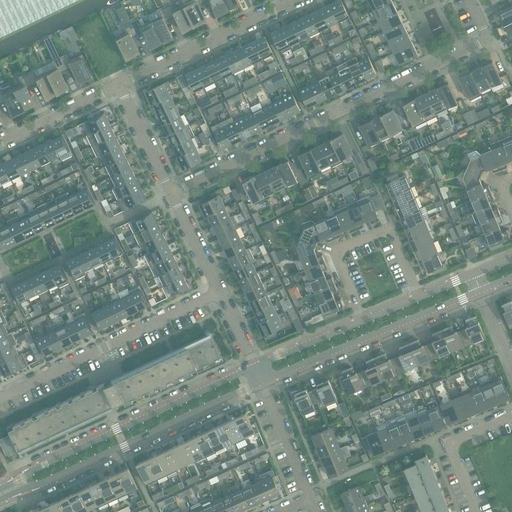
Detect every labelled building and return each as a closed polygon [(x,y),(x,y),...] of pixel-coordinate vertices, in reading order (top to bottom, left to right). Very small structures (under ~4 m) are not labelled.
[(0,0),(0,37),(76,0),(0,0)] [(193,0),(184,4),(194,26),(206,20),(198,5),(204,2),(202,0),(193,0)] [(202,0),(204,2),(208,0),(209,0),(217,15),(228,10),(223,0),(202,0)] [(223,0),(228,10),(239,4),(237,0),(223,0)] [(340,0),(339,0),(330,5),(338,21),(348,16),(340,0)] [(350,0),(343,0),(348,8),(353,6),(350,0)] [(368,0),(373,10),(392,1),(391,0),(368,0)] [(511,5),(498,12),(504,23),(511,19),(511,0),(511,1),(511,5)] [(373,10),(379,20),(397,11),(392,1),(373,10)] [(171,4),(165,7),(170,18),(176,16),(183,31),(194,26),(184,4),(174,9),(171,4)] [(124,23),(131,20),(123,5),(116,9),(124,23)] [(330,5),(320,9),(328,26),(338,21),(330,5)] [(161,16),(151,21),(161,42),(172,37),(165,21),(170,18),(165,7),(158,10),(161,16)] [(115,23),(121,21),(117,9),(111,11),(115,23)] [(320,9),(311,14),(319,31),(328,26),(320,9)] [(350,13),(353,19),(358,17),(355,10),(350,13)] [(379,20),(384,31),(402,22),(397,11),(379,20)] [(311,14),(301,19),(309,35),(319,31),(311,14)] [(361,23),(358,17),(353,19),(356,25),(361,23)] [(301,19),(291,23),(299,40),(309,35),(301,19)] [(138,20),(131,23),(137,35),(142,32),(150,48),(161,42),(151,21),(140,26),(138,20)] [(384,31),(389,42),(407,33),(402,22),(384,31)] [(131,37),(137,35),(131,23),(125,26),(127,32),(113,39),(112,35),(111,35),(123,58),(126,57),(127,59),(139,53),(131,37)] [(291,23),(281,28),(289,45),(290,44),(299,40),(291,23)] [(364,27),(358,30),(361,37),(367,34),(364,27)] [(281,53),(291,49),(292,48),(290,44),(289,45),(281,28),(271,33),(281,53)] [(350,37),(357,34),(354,28),(347,31),(350,37)] [(64,30),(58,33),(62,40),(68,37),(64,30)] [(389,42),(394,52),(413,44),(407,33),(389,42)] [(340,35),(334,38),(337,43),(343,41),(340,35)] [(264,36),(254,41),(262,58),(272,53),(264,36)] [(49,37),(43,40),(48,50),(54,48),(49,37)] [(360,42),(358,37),(351,40),(354,45),(360,42)] [(330,47),(337,43),(334,38),(327,41),(330,47)] [(254,41),(244,46),(252,63),(262,58),(254,41)] [(365,45),(369,52),(374,49),(371,42),(365,45)] [(344,43),(338,46),(341,51),(347,49),(344,43)] [(320,44),(315,47),(317,53),(323,50),(320,44)] [(418,55),(413,44),(394,52),(400,64),(418,55)] [(244,46),(235,51),(243,67),(252,63),(244,46)] [(291,49),(295,57),(298,62),(304,60),(301,54),(299,55),(295,46),(292,48),(291,49)] [(334,55),(341,51),(338,46),(331,49),(334,55)] [(311,56),(317,53),(315,47),(308,50),(311,56)] [(377,55),(374,49),(369,52),(372,58),(377,55)] [(235,51),(225,55),(233,72),(243,67),(235,51)] [(325,53),(319,56),(321,61),(327,58),(325,53)] [(65,55),(59,58),(64,70),(70,67),(77,82),(89,77),(79,55),(68,61),(65,55)] [(225,55),(215,60),(223,77),(233,72),(225,55)] [(314,64),(321,61),(319,56),(312,59),(314,64)] [(291,66),(298,62),(295,57),(288,60),(291,66)] [(355,57),(346,62),(356,83),(366,78),(358,62),(355,57)] [(368,57),(358,62),(366,78),(376,73),(368,57)] [(52,61),(42,66),(55,93),(66,88),(59,72),(64,70),(59,58),(55,60),(52,61)] [(215,60),(205,65),(213,81),(223,77),(215,60)] [(374,62),(379,73),(385,71),(379,60),(374,62)] [(305,62),(299,65),(302,70),(308,67),(305,62)] [(346,62),(336,67),(346,88),(356,83),(346,62)] [(492,62),(481,67),(490,87),(501,81),(492,62)] [(205,65),(196,69),(204,86),(213,81),(205,65)] [(295,74),(302,70),(299,65),(293,68),(295,74)] [(32,71),(25,74),(31,86),(36,83),(44,99),(55,93),(42,66),(32,71)] [(274,67),(268,70),(270,75),(276,73),(274,67)] [(326,71),(328,76),(337,92),(346,88),(336,67),(326,71)] [(481,67),(470,72),(479,92),(480,91),(490,87),(481,67)] [(194,91),(204,86),(196,69),(185,74),(194,91)] [(264,79),(270,75),(268,70),(261,73),(264,79)] [(482,95),(480,91),(479,92),(470,72),(459,78),(470,100),(482,95)] [(21,83),(11,88),(22,109),(33,104),(25,88),(31,86),(25,74),(19,78),(21,83)] [(182,88),(187,86),(182,74),(177,77),(182,88)] [(278,75),(272,78),(274,83),(280,81),(278,75)] [(254,76),(248,79),(251,85),(257,82),(254,76)] [(328,76),(319,80),(327,97),(337,92),(328,76)] [(267,87),(274,83),(272,78),(265,81),(267,87)] [(244,88),(251,85),(248,79),(242,83),(244,88)] [(319,80),(309,85),(317,102),(327,97),(319,80)] [(0,100),(3,99),(10,115),(22,109),(11,88),(8,81),(0,85),(0,100)] [(151,104),(153,103),(169,95),(170,95),(173,93),(168,81),(146,92),(151,104)] [(448,83),(436,89),(446,108),(457,103),(448,83)] [(258,85),(252,88),(255,93),(261,90),(258,85)] [(307,107),(317,102),(309,85),(299,90),(307,107)] [(235,86),(229,89),(232,94),(238,91),(235,86)] [(248,96),(255,93),(252,88),(246,91),(248,96)] [(225,97),(232,94),(229,89),(222,92),(225,97)] [(436,89),(426,94),(435,113),(436,113),(446,108),(436,89)] [(184,93),(187,99),(193,97),(190,90),(184,93)] [(292,93),(282,98),(290,115),(300,110),(292,93)] [(239,94),(233,97),(235,102),(241,99),(239,94)] [(426,94),(415,99),(426,122),(437,116),(436,113),(435,113),(426,94)] [(153,103),(158,113),(175,105),(170,95),(169,95),(153,103)] [(215,95),(210,98),(212,104),(218,101),(215,95)] [(196,103),(193,97),(187,99),(190,105),(196,103)] [(229,106),(235,102),(233,97),(226,100),(229,106)] [(205,107),(212,104),(210,98),(203,102),(205,107)] [(282,98),(272,103),(280,120),(290,115),(282,98)] [(415,127),(426,122),(415,99),(404,104),(415,127)] [(272,103),(262,108),(270,125),(280,120),(272,103)] [(219,104),(213,106),(216,112),(222,109),(219,104)] [(490,108),(493,113),(501,109),(499,104),(490,108)] [(158,113),(163,124),(180,116),(175,105),(158,113)] [(210,115),(216,112),(213,106),(207,110),(210,115)] [(201,114),(198,107),(193,110),(196,116),(201,114)] [(262,108),(252,113),(261,129),(270,125),(262,108)] [(474,109),(468,111),(473,122),(479,120),(474,109)] [(393,110),(381,115),(391,135),(402,129),(393,110)] [(468,125),(473,122),(468,111),(463,114),(468,125)] [(83,123),(88,133),(88,134),(109,124),(104,112),(83,123)] [(252,113),(243,117),(251,134),(261,129),(252,113)] [(381,115),(371,120),(380,140),(391,135),(381,115)] [(163,124),(168,135),(185,127),(185,126),(180,116),(163,124)] [(231,117),(221,122),(231,143),(241,139),(233,122),(231,117)] [(243,117),(233,122),(241,139),(251,134),(243,117)] [(369,145),(380,140),(371,120),(359,126),(369,145)] [(231,143),(221,122),(211,127),(221,148),(231,143)] [(200,125),(203,132),(208,129),(205,123),(200,125)] [(86,134),(92,146),(115,134),(109,124),(88,134),(88,133),(86,134)] [(168,135),(174,146),(190,138),(191,138),(194,137),(188,124),(185,126),(185,127),(168,135)] [(451,126),(443,130),(445,136),(454,132),(451,126)] [(211,135),(208,129),(203,132),(206,138),(211,135)] [(437,139),(445,136),(443,130),(435,134),(437,139)] [(52,139),(60,156),(61,160),(72,155),(62,134),(52,139)] [(97,156),(99,156),(99,155),(120,145),(115,134),(92,146),(97,156)] [(343,134),(332,139),(341,159),(342,158),(352,153),(343,134)] [(418,135),(413,138),(418,149),(424,146),(418,135)] [(511,135),(501,140),(509,160),(511,158),(511,135)] [(448,137),(438,143),(440,148),(451,142),(448,137)] [(174,146),(178,156),(179,156),(195,148),(191,138),(190,138),(174,146)] [(412,151),(418,149),(413,138),(407,141),(412,151)] [(52,139),(42,144),(50,161),(60,156),(52,139)] [(332,139),(321,145),(330,164),(329,164),(331,167),(343,162),(342,158),(341,159),(332,139)] [(214,154),(219,151),(214,140),(208,142),(214,154)] [(490,145),(492,150),(500,170),(507,167),(505,161),(509,160),(501,140),(490,145)] [(42,144),(32,149),(40,165),(50,161),(42,144)] [(72,147),(76,153),(81,151),(78,144),(72,147)] [(99,155),(99,156),(104,166),(125,156),(120,145),(99,155)] [(321,145),(310,150),(319,169),(320,169),(329,164),(330,164),(321,145)] [(201,160),(195,148),(179,156),(178,156),(177,157),(183,169),(201,160)] [(32,149),(22,153),(31,170),(40,165),(32,149)] [(322,172),(320,169),(319,169),(310,150),(299,155),(310,178),(322,172)] [(492,150),(481,155),(487,169),(491,167),(493,173),(500,170),(492,150)] [(466,169),(481,175),(482,171),(487,169),(481,155),(476,151),(468,154),(470,160),(466,169)] [(22,153),(13,158),(21,175),(31,170),(22,153)] [(388,157),(390,162),(398,158),(396,153),(388,157)] [(425,154),(419,156),(423,166),(429,163),(425,154)] [(104,166),(109,177),(130,167),(125,156),(104,166)] [(367,159),(372,170),(378,168),(372,157),(367,159)] [(13,158),(3,163),(11,179),(21,175),(13,158)] [(288,161),(276,166),(286,185),(297,180),(288,161)] [(363,161),(358,164),(363,175),(368,172),(363,161)] [(3,163),(0,164),(0,181),(1,184),(11,179),(3,163)] [(437,164),(431,166),(436,178),(442,175),(437,164)] [(83,168),(86,175),(91,172),(88,166),(83,168)] [(276,166),(266,171),(275,191),(286,185),(276,166)] [(109,177),(114,188),(135,178),(130,167),(109,177)] [(430,167),(425,169),(429,178),(434,177),(430,167)] [(481,175),(466,169),(462,178),(467,189),(481,183),(479,179),(481,175)] [(352,178),(359,176),(357,170),(350,172),(352,178)] [(266,171),(255,176),(264,196),(265,196),(275,191),(266,171)] [(390,195),(410,187),(405,175),(399,178),(397,173),(386,178),(388,182),(386,183),(390,195)] [(266,199),(265,196),(264,196),(255,176),(244,182),(255,205),(266,199)] [(346,177),(338,181),(340,185),(348,182),(346,177)] [(113,189),(118,200),(141,189),(135,178),(114,188),(113,189)] [(332,189),(340,185),(338,181),(330,185),(332,189)] [(467,189),(472,200),(491,192),(488,185),(483,187),(481,183),(467,189)] [(313,185),(308,188),(313,199),(318,196),(313,185)] [(87,187),(77,192),(85,209),(95,204),(87,187)] [(235,201),(241,198),(236,187),(230,190),(235,201)] [(410,187),(390,195),(395,206),(414,198),(410,187)] [(307,201),(313,199),(308,188),(302,190),(307,201)] [(146,200),(141,189),(118,200),(123,211),(146,200)] [(77,192),(67,197),(75,213),(85,209),(77,192)] [(472,200),(476,211),(490,205),(488,201),(494,199),(491,192),(472,200)] [(205,216),(208,215),(224,207),(219,195),(200,205),(205,216)] [(370,196),(358,201),(365,219),(369,218),(372,223),(379,220),(375,211),(381,209),(376,196),(371,198),(370,196)] [(67,197),(58,201),(57,201),(65,218),(75,213),(67,197)] [(57,198),(46,203),(56,223),(65,218),(57,201),(58,201),(57,198)] [(414,198),(395,206),(400,217),(419,209),(414,198)] [(318,200),(299,208),(301,212),(302,214),(314,208),(313,206),(319,204),(318,200)] [(238,203),(242,211),(246,209),(242,201),(238,203)] [(280,201),(272,204),(275,210),(276,210),(282,207),(283,207),(280,201)] [(346,205),(347,206),(357,229),(363,227),(361,221),(365,219),(358,201),(346,205)] [(46,203),(37,208),(46,228),(56,223),(46,203)] [(291,203),(283,207),(285,212),(293,208),(291,203)] [(492,210),(490,205),(476,211),(481,222),(500,214),(497,207),(492,210)] [(347,206),(336,211),(343,229),(347,227),(350,232),(357,229),(347,206)] [(208,215),(213,225),(230,217),(229,217),(224,207),(208,215)] [(277,216),(285,212),(283,207),(282,207),(276,210),(275,210),(274,211),(277,216)] [(27,213),(28,216),(36,232),(46,228),(37,208),(27,213)] [(250,218),(246,209),(242,211),(246,220),(250,218)] [(419,209),(400,217),(404,228),(424,220),(419,209)] [(129,222),(134,233),(157,222),(152,211),(129,222)] [(252,214),(257,225),(263,222),(257,211),(252,214)] [(325,216),(326,219),(335,238),(341,236),(339,230),(343,229),(336,211),(325,216)] [(481,222),(485,233),(499,228),(498,223),(503,221),(500,214),(481,222)] [(213,225),(218,236),(235,228),(235,229),(238,227),(233,215),(229,217),(230,217),(213,225)] [(28,216),(18,220),(26,237),(36,232),(28,216)] [(327,241),(334,239),(326,219),(315,224),(321,238),(325,236),(327,241)] [(18,220),(9,225),(17,242),(26,237),(18,220)] [(424,220),(404,228),(409,239),(428,231),(424,220)] [(140,245),(143,243),(143,242),(162,233),(157,222),(134,233),(140,245)] [(248,225),(252,233),(257,231),(252,222),(248,225)] [(271,222),(259,227),(276,232),(271,222)] [(316,240),(321,238),(315,224),(304,228),(300,238),(315,243),(316,240)] [(9,225),(0,229),(0,231),(7,246),(17,242),(9,225)] [(218,236),(223,247),(240,239),(235,229),(235,228),(218,236)] [(501,232),(499,228),(485,233),(490,244),(487,245),(490,252),(503,246),(501,240),(510,237),(506,230),(501,232)] [(260,239),(257,231),(252,233),(256,241),(260,239)] [(428,231),(409,239),(413,250),(433,242),(428,231)] [(143,242),(143,243),(148,252),(148,253),(167,244),(162,233),(143,242)] [(115,236),(105,241),(113,258),(123,253),(115,236)] [(313,247),(315,243),(300,238),(296,247),(301,258),(315,252),(313,247)] [(223,247),(229,258),(245,250),(245,249),(240,239),(223,247)] [(105,241),(95,246),(103,262),(113,258),(105,241)] [(433,242),(413,250),(418,261),(437,253),(433,242)] [(144,254),(150,266),(173,255),(167,244),(148,253),(148,252),(144,254)] [(258,246),(262,255),(267,253),(263,244),(258,246)] [(95,246),(85,250),(93,267),(103,262),(95,246)] [(229,258),(234,269),(251,261),(254,260),(248,248),(245,249),(245,250),(229,258)] [(85,250),(75,255),(83,272),(84,271),(93,267),(85,250)] [(317,256),(315,252),(301,258),(306,269),(325,261),(322,254),(317,256)] [(271,261),(267,253),(262,255),(266,264),(271,261)] [(442,264),(437,253),(418,261),(423,273),(431,269),(434,275),(447,269),(444,263),(442,264)] [(86,274),(84,271),(83,272),(75,255),(65,260),(75,279),(86,274)] [(155,277),(159,276),(158,275),(178,265),(173,255),(150,266),(155,277)] [(234,269),(239,280),(256,271),(251,261),(234,269)] [(328,268),(325,261),(306,269),(310,280),(324,274),(323,270),(328,268)] [(60,262),(50,267),(58,284),(57,284),(58,287),(69,282),(60,262)] [(158,275),(159,276),(164,286),(183,276),(178,265),(158,275)] [(269,268),(273,277),(277,275),(273,266),(269,268)] [(50,267),(40,272),(48,289),(57,284),(58,284),(50,267)] [(239,280),(244,290),(261,282),(256,271),(239,280)] [(40,272),(30,277),(38,294),(48,289),(40,272)] [(315,291),(334,283),(331,276),(326,278),(324,274),(310,280),(315,291)] [(281,283),(277,275),(273,277),(277,285),(281,283)] [(189,287),(183,276),(164,286),(162,286),(167,298),(189,287)] [(30,277),(20,282),(29,298),(38,294),(30,277)] [(18,303),(29,298),(20,282),(10,286),(18,303)] [(244,290),(250,301),(266,293),(261,282),(244,290)] [(337,290),(334,283),(315,291),(319,302),(333,296),(332,292),(337,290)] [(128,290),(130,294),(138,310),(148,305),(139,285),(128,290)] [(279,290),(283,298),(287,296),(283,288),(279,290)] [(250,301),(255,312),(272,304),(266,293),(250,301)] [(130,294),(120,298),(128,315),(138,310),(130,294)] [(291,305),(287,296),(283,298),(287,307),(291,305)] [(335,301),(333,296),(319,302),(324,313),(322,314),(324,320),(337,315),(335,309),(344,306),(341,298),(335,301)] [(120,298),(111,303),(119,320),(128,315),(120,298)] [(511,301),(501,305),(510,326),(511,324),(511,301)] [(111,303),(101,308),(109,324),(119,320),(111,303)] [(255,312),(260,322),(260,323),(277,315),(272,304),(255,312)] [(99,329),(109,324),(101,308),(91,313),(99,329)] [(293,322),(298,319),(293,308),(287,311),(293,322)] [(74,317),(75,320),(83,337),(93,332),(84,312),(74,317)] [(282,326),(277,315),(260,323),(260,322),(257,324),(263,335),(282,326)] [(468,331),(463,333),(468,346),(474,344),(473,341),(484,336),(475,316),(465,320),(468,327),(466,327),(468,331)] [(75,320),(66,324),(65,325),(73,341),(83,337),(75,320)] [(54,327),(55,330),(56,329),(64,346),(73,341),(65,325),(66,324),(65,322),(54,327)] [(0,324),(0,338),(8,334),(8,333),(3,323),(0,324)] [(452,326),(442,330),(450,350),(461,346),(462,348),(468,346),(463,333),(458,335),(456,332),(454,332),(452,326)] [(13,332),(15,337),(23,333),(21,328),(13,332)] [(55,330),(46,334),(54,351),(64,346),(56,329),(55,330)] [(434,345),(429,347),(435,360),(440,357),(439,355),(450,350),(442,330),(432,334),(435,340),(433,341),(434,345)] [(0,338),(0,351),(14,345),(17,344),(11,332),(8,333),(8,334),(0,338)] [(44,356),(54,351),(46,334),(36,339),(44,356)] [(173,381),(176,380),(181,377),(180,375),(184,373),(185,375),(193,372),(192,370),(196,368),(197,370),(205,366),(204,364),(208,362),(209,365),(217,361),(216,359),(221,356),(212,336),(106,385),(104,382),(99,385),(97,386),(98,388),(93,390),(92,388),(85,392),(86,394),(82,396),(80,394),(73,397),(74,400),(70,402),(68,399),(61,403),(62,405),(58,407),(56,405),(49,408),(50,411),(46,413),(44,410),(37,414),(38,416),(34,418),(33,416),(25,419),(26,422),(22,424),(21,421),(13,425),(14,427),(9,430),(18,449),(109,407),(124,400),(125,403),(133,399),(132,397),(136,395),(137,397),(145,394),(144,391),(148,389),(149,392),(157,388),(156,386),(160,384),(161,386),(169,383),(168,380),(172,378),(173,381)] [(418,340),(408,344),(417,364),(428,360),(429,362),(435,360),(429,347),(424,349),(423,345),(421,346),(418,340)] [(401,359),(396,361),(401,374),(407,371),(406,369),(417,364),(408,344),(399,348),(401,354),(400,355),(401,359)] [(0,351),(0,364),(19,356),(18,355),(14,345),(0,351)] [(22,353),(18,355),(19,356),(0,364),(0,366),(5,376),(28,365),(22,353)] [(385,354),(375,358),(384,378),(395,373),(396,376),(397,375),(401,374),(396,361),(391,363),(389,359),(388,360),(385,354)] [(368,372),(363,375),(368,387),(374,385),(373,383),(384,378),(375,358),(365,362),(368,368),(366,369),(368,372)] [(362,390),(368,387),(363,375),(358,377),(356,373),(354,374),(352,367),(342,372),(350,392),(361,387),(362,390)] [(500,376),(490,380),(499,401),(509,397),(500,376)] [(317,388),(312,390),(317,402),(317,403),(320,409),(337,402),(328,380),(316,385),(317,388)] [(490,380),(480,385),(489,406),(499,401),(490,380)] [(480,385),(470,389),(479,410),(489,406),(480,385)] [(312,405),(317,403),(317,402),(312,390),(307,392),(306,389),(301,391),(300,389),(291,393),(295,402),(297,401),(303,416),(315,411),(312,405)] [(469,414),(479,410),(470,389),(460,393),(461,396),(469,414)] [(380,396),(382,401),(391,398),(389,393),(380,396)] [(459,418),(469,414),(461,396),(451,400),(459,418)] [(448,422),(459,418),(451,400),(441,405),(448,422)] [(345,401),(340,403),(344,416),(349,415),(345,401)] [(425,405),(426,407),(434,428),(445,424),(435,401),(425,405)] [(374,408),(368,410),(370,414),(371,416),(381,412),(378,406),(374,408)] [(426,407),(416,411),(424,432),(434,428),(426,407)] [(424,432),(416,411),(415,410),(405,414),(407,419),(415,436),(424,432)] [(245,413),(235,418),(244,436),(254,431),(254,430),(257,429),(255,422),(251,424),(245,413)] [(235,418),(225,422),(234,441),(233,441),(235,444),(246,438),(244,436),(235,418)] [(405,440),(415,436),(407,419),(397,423),(405,440)] [(225,422),(216,427),(224,445),(233,441),(234,441),(225,422)] [(395,445),(405,440),(397,423),(387,427),(395,445)] [(216,427),(206,431),(216,452),(216,454),(226,449),(224,445),(216,427)] [(385,449),(395,445),(387,427),(377,431),(385,449)] [(312,436),(317,446),(335,438),(331,428),(312,436)] [(206,431),(196,436),(206,457),(216,452),(206,431)] [(374,453),(385,449),(377,431),(367,435),(374,453)] [(9,434),(0,438),(0,444),(5,455),(16,450),(15,449),(17,448),(11,435),(9,435),(9,434)] [(196,436),(186,440),(195,459),(194,459),(196,462),(206,457),(196,436)] [(317,446),(321,456),(339,448),(335,438),(317,446)] [(186,440),(177,445),(185,463),(194,459),(195,459),(186,440)] [(177,445),(167,450),(175,468),(176,468),(185,463),(177,445)] [(321,456),(325,466),(344,458),(339,448),(321,456)] [(167,450),(157,454),(167,475),(177,470),(176,468),(175,468),(167,450)] [(267,453),(259,456),(262,461),(269,458),(267,453)] [(360,456),(364,462),(368,460),(365,453),(360,456)] [(157,454),(147,459),(157,480),(167,475),(157,454)] [(427,459),(405,468),(423,511),(449,511),(426,454),(425,454),(427,459)] [(348,469),(344,458),(325,466),(329,476),(348,469)] [(147,485),(157,480),(147,459),(137,464),(147,485)] [(128,468),(118,473),(127,494),(138,489),(128,468)] [(118,473),(108,477),(118,498),(127,494),(118,473)] [(272,476),(261,480),(269,497),(279,493),(275,484),(279,482),(277,475),(272,476)] [(108,477),(98,482),(108,503),(118,498),(108,477)] [(261,480),(252,485),(259,502),(269,497),(261,480)] [(98,482),(88,486),(97,505),(96,505),(97,508),(108,503),(98,482)] [(252,485),(242,489),(249,506),(259,502),(252,485)] [(88,486),(78,491),(87,509),(88,509),(96,505),(97,505),(88,486)] [(342,493),(346,504),(363,497),(359,486),(342,493)] [(242,489),(232,494),(239,511),(249,506),(242,489)] [(78,491),(69,495),(76,511),(88,511),(89,511),(88,509),(87,509),(78,491)] [(232,494),(222,498),(228,511),(236,511),(239,511),(232,494)] [(76,511),(69,495),(59,500),(64,511),(76,511)] [(346,504),(349,511),(354,511),(367,507),(363,497),(346,504)] [(210,498),(200,502),(204,511),(216,511),(212,502),(210,498)] [(228,511),(222,498),(212,502),(216,511),(228,511)] [(64,511),(59,500),(49,505),(52,511),(64,511)] [(157,503),(159,508),(166,505),(164,500),(157,503)] [(190,507),(192,511),(204,511),(200,502),(190,507)]
